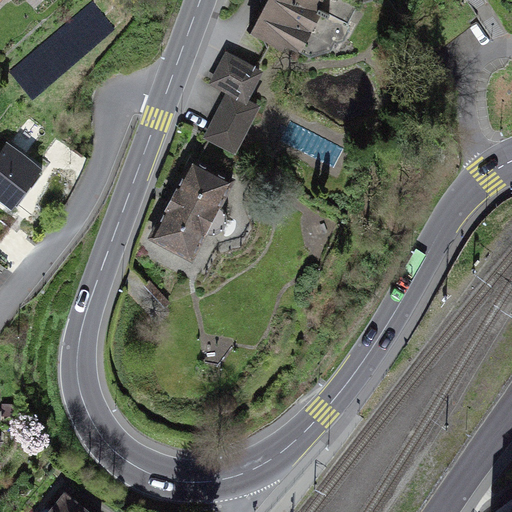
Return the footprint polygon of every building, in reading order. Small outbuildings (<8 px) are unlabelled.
[(282,0),(268,31),(321,57),(346,0),(282,0)] [(210,137),(240,151),(261,106),(248,100),(262,70),(234,57),(219,88),(231,94),(210,137)] [(45,169),(11,141),(0,153),(0,196),(13,207),(45,169)] [(193,164),(159,237),(205,259),(239,185),(193,164)] [(83,511),(66,498),(53,511),(83,511)]
